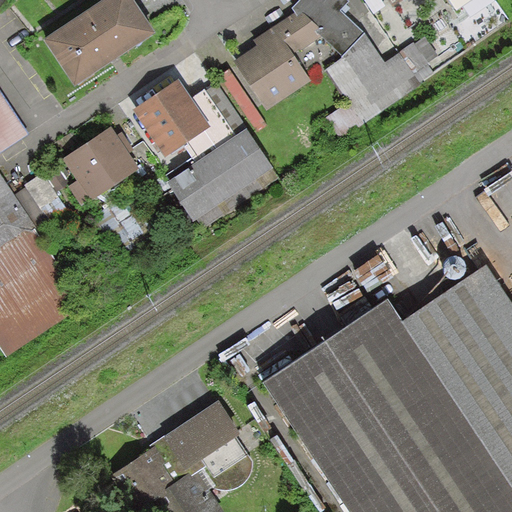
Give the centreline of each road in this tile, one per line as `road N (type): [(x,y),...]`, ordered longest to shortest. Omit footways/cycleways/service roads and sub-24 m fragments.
road 1 (residential): [(0,487),(511,137)]
road 2 (residential): [(210,28),(45,138),(0,72)]
